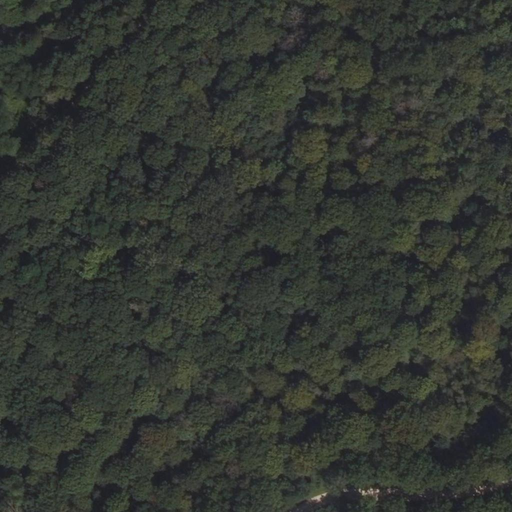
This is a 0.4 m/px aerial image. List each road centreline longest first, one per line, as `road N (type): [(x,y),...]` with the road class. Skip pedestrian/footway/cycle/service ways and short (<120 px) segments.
road 1 (track): [(0,186),(161,0)]
road 2 (track): [(298,511),(348,495),(416,498),(511,481)]
